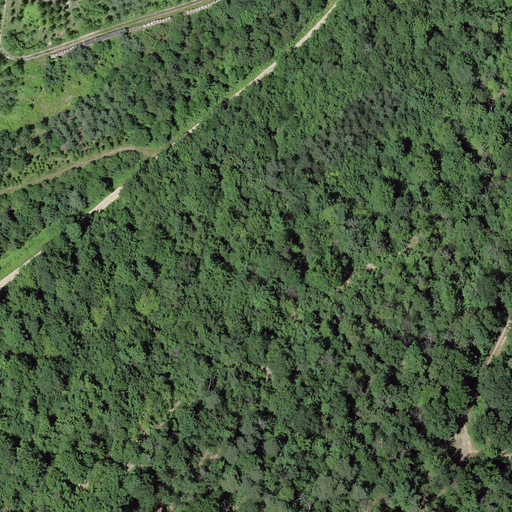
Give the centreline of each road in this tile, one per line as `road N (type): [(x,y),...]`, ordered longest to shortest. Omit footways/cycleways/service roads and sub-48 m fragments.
road 1 (track): [(0,296),(257,85),(342,0)]
road 2 (motorway): [(425,0),(452,130),(511,322)]
road 3 (track): [(511,319),(479,394),(421,471),(427,511),(473,462),(455,459)]
